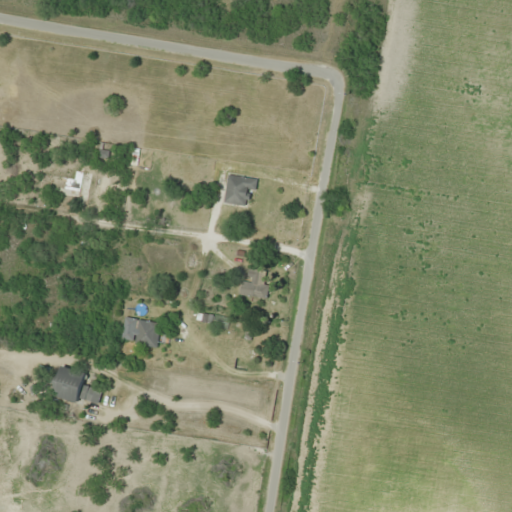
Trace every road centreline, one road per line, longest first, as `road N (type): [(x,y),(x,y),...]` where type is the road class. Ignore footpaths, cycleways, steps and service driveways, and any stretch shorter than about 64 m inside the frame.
road 1 (residential): [(267,511),(337,79)]
road 2 (residential): [(337,79),(323,70),(0,16)]
road 3 (residential): [(311,253),(0,204)]
